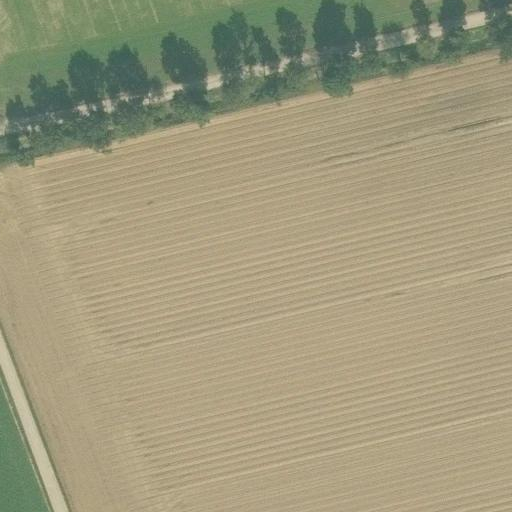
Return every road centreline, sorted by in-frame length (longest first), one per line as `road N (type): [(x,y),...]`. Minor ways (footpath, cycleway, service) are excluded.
road 1 (track): [(511,11),(0,132)]
road 2 (unclassified): [(61,511),(0,349)]
